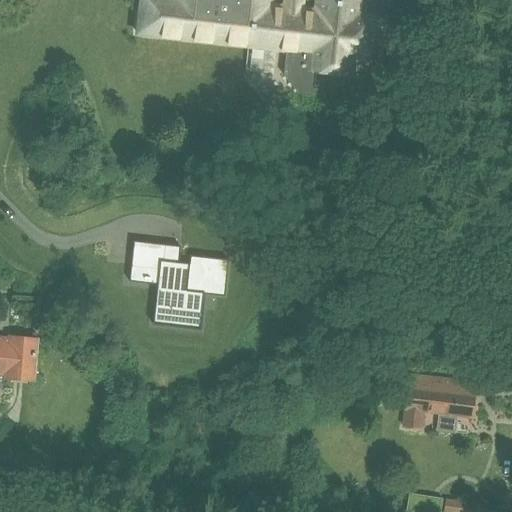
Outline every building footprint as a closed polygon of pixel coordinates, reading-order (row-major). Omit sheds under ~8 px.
[(140,0),(137,33),(286,50),(283,75),(297,93),(348,98),(352,57),(368,59),(373,18),(357,16),(358,0),(316,0),(315,11),(300,9),(301,1),(291,0),(284,0),(284,7),(269,6),(269,0),(140,0)] [(152,272),(124,269),(122,285),(150,288),(148,311),(178,315),(180,296),(217,300),(221,264),(184,260),(183,268),(171,267),(173,250),(157,249),(155,265),(153,265),(152,272)] [(32,379),(36,338),(10,336),(9,342),(0,341),(0,371),(7,372),(7,376),(32,379)] [(471,417),(475,383),(410,375),(403,426),(421,428),(423,410),(471,417)] [(408,492),(405,509),(424,511),(438,511),(441,497),(408,492)] [(443,511),(478,511),(480,507),(445,501),(443,511)]
